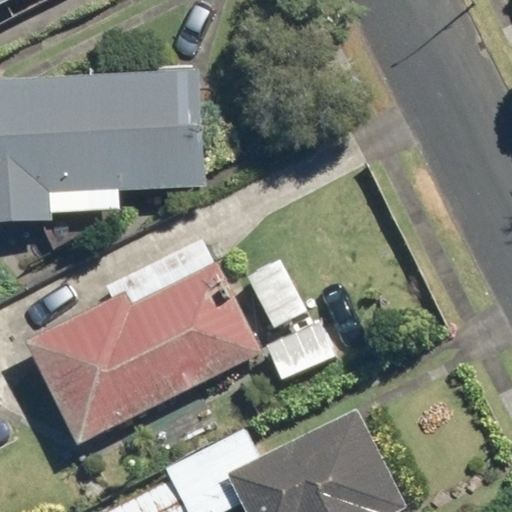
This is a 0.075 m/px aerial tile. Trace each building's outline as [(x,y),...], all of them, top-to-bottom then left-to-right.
[(0,0),(0,12),(25,0),(0,0)] [(0,235),(50,232),(49,208),(202,199),(194,76),(0,87),(0,235)] [(121,301),(21,352),(74,457),(171,409),(262,362),(215,272),(128,316),(121,301)] [(0,407),(0,465),(24,453),(0,407)] [(403,511),(354,416),(222,485),(235,511),(403,511)]
